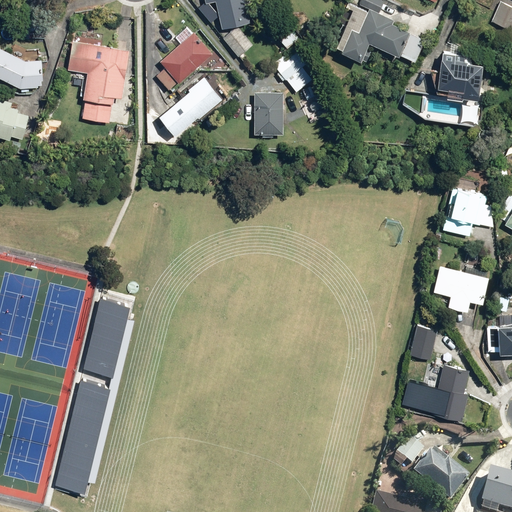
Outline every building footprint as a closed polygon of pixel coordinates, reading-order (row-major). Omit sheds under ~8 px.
[(204,0),(206,4),(214,2),(218,27),(245,23),(241,0),(204,0)] [(378,0),(357,0),(356,4),(377,12),(382,1),(378,0)] [(488,21),(508,30),(511,21),(511,7),(497,0),(488,21)] [(407,33),(378,20),(378,18),(357,8),(335,54),(356,64),(365,45),(396,58),(407,33)] [(233,27),(222,35),(237,54),(248,45),(233,27)] [(157,61),(164,70),(155,76),(165,90),(174,82),(176,84),(211,55),(192,33),(157,61)] [(112,119),(116,91),(126,93),(129,64),(128,64),(130,47),(76,40),(72,67),(90,70),(84,116),(112,119)] [(2,46),(0,49),(0,73),(23,84),(24,85),(25,84),(45,84),(45,57),(26,57),(2,46)] [(272,62),(285,81),(309,64),(296,46),(272,62)] [(438,94),(475,99),(480,58),(443,53),(438,94)] [(156,117),(172,137),(219,100),(204,80),(156,117)] [(281,91),(251,91),(251,135),(281,134),(281,91)] [(0,92),(0,129),(15,135),(26,101),(0,92)] [(435,101),(419,101),(418,120),(434,120),(435,101)] [(444,207),(440,230),(466,235),(469,222),(476,223),(477,222),(490,226),(495,207),(481,204),(483,195),(449,188),(445,207),(444,207)] [(511,200),(500,222),(511,228),(511,200)] [(483,275),(438,265),(431,292),(446,296),(444,305),(462,309),(465,300),(476,303),(483,275)] [(128,308),(101,299),(84,369),(112,378),(128,308)] [(511,325),(488,327),(489,352),(511,350),(511,325)] [(411,353),(426,357),(432,331),(417,327),(411,353)] [(432,415),(456,420),(466,373),(442,368),(432,415)] [(109,390),(81,381),(55,485),(83,494),(109,390)] [(410,465),(422,449),(403,436),(392,452),(410,465)] [(430,450),(411,476),(448,503),(467,477),(430,450)] [(511,511),(511,479),(485,473),(477,505),(507,511),(511,511)] [(381,496),(377,511),(421,511),(423,505),(381,496)]
